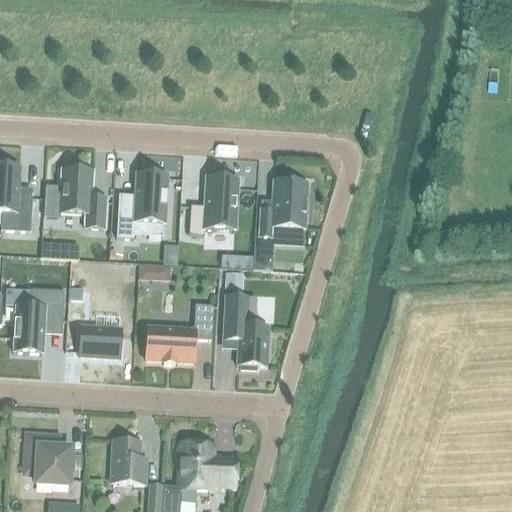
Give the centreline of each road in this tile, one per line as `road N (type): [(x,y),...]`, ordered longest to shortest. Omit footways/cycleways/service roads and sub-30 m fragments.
road 1 (residential): [(0,130),(338,153),(346,178),(279,406)]
road 2 (residential): [(279,406),(0,392)]
